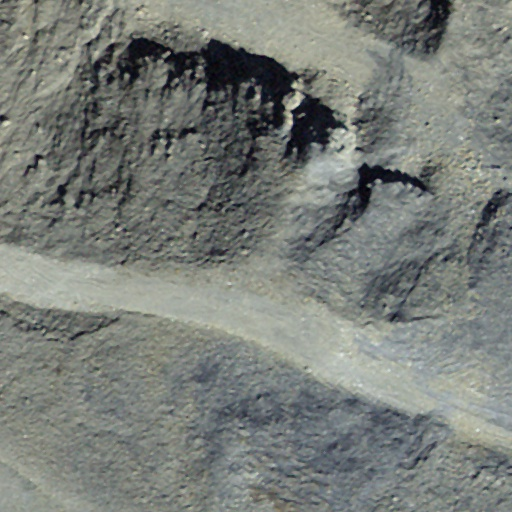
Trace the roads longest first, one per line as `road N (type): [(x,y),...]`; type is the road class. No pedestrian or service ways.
road 1 (track): [(511,428),(218,309),(0,268)]
road 2 (track): [(186,0),(253,24),(511,185)]
